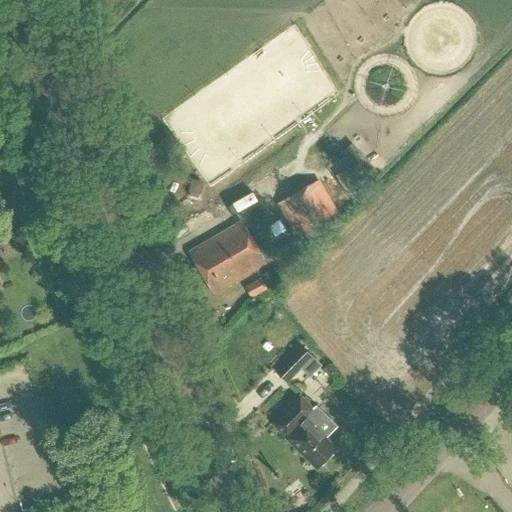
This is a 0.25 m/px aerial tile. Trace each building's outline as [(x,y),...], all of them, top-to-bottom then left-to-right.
[(378,174),(352,144),(341,154),(367,183),(378,174)] [(305,232),(311,243),(329,232),(322,220),(337,212),(320,182),(280,206),(297,236),(305,232)] [(242,223),(191,253),(215,295),(266,265),(242,223)] [(244,286),(250,297),(264,289),(258,278),(244,286)] [(312,356),(301,345),(275,372),(287,383),(312,356)] [(317,406),(314,409),(301,396),(272,424),(318,471),(339,450),(328,438),(339,427),(317,406)]
